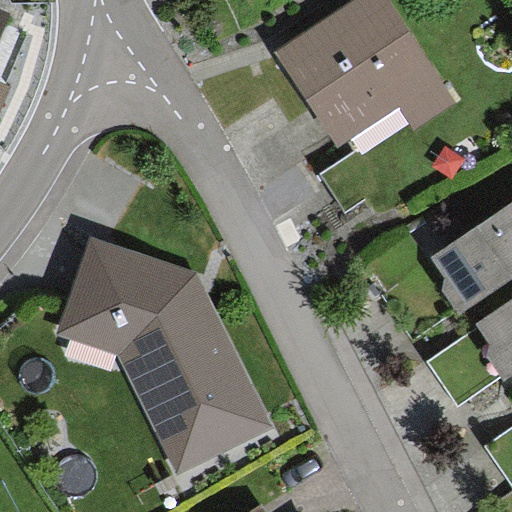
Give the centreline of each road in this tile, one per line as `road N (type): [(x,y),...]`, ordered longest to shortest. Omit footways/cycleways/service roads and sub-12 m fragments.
road 1 (residential): [(93,31),(172,98),(391,511)]
road 2 (residential): [(93,31),(66,115),(0,219)]
